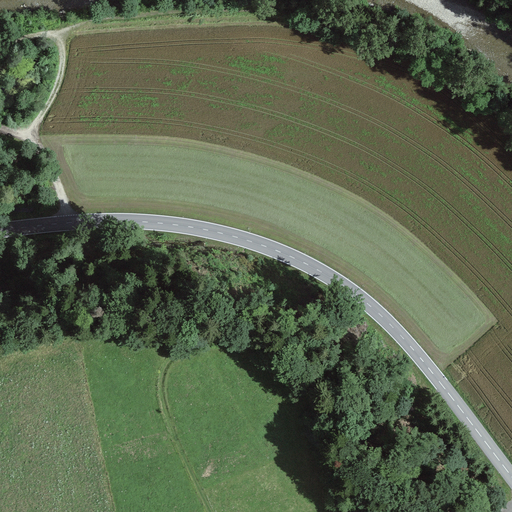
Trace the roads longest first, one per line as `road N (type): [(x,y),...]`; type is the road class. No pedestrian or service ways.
road 1 (secondary): [(511,477),(391,325),(315,268),(238,239),(164,224),(0,231)]
road 2 (track): [(204,511),(156,385),(178,352),(223,342)]
road 3 (track): [(57,33),(58,73),(28,135),(77,222)]
